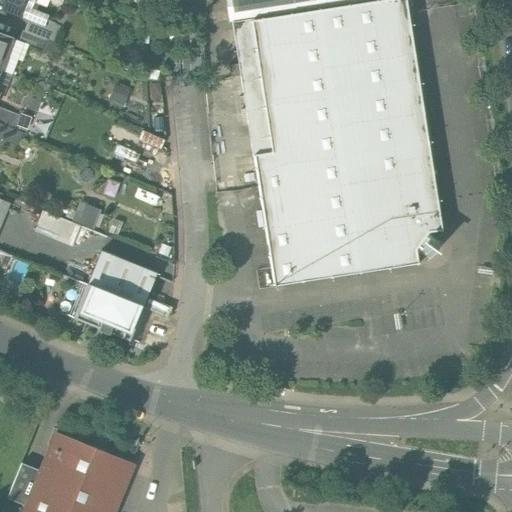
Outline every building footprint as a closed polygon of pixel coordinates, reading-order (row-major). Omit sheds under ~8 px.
[(26,0),(0,0),(0,9),(19,17),(26,0)] [(415,247),(428,234),(444,231),(405,0),(227,0),(231,22),(252,19),(271,152),(252,155),(257,187),(272,289),(418,266),(415,247)] [(58,32),(30,20),(25,32),(47,41),(53,44),(58,32)] [(47,41),(25,32),(22,31),(18,42),(43,52),(47,41)] [(0,66),(10,39),(0,35),(0,66)] [(19,116),(0,109),(0,124),(14,130),(19,116)] [(14,130),(0,124),(0,138),(17,145),(22,133),(14,130)] [(117,153),(137,160),(146,135),(126,128),(117,153)] [(0,198),(2,195),(0,194),(0,225),(10,203),(0,199),(0,198)] [(45,210),(38,232),(77,243),(83,222),(45,210)] [(156,274),(100,251),(87,285),(143,307),(156,274)] [(87,285),(73,319),(97,329),(97,330),(108,335),(108,334),(129,342),(143,307),(87,285)] [(55,433),(38,475),(20,468),(7,499),(25,507),(23,511),(113,511),(133,465),(55,433)]
